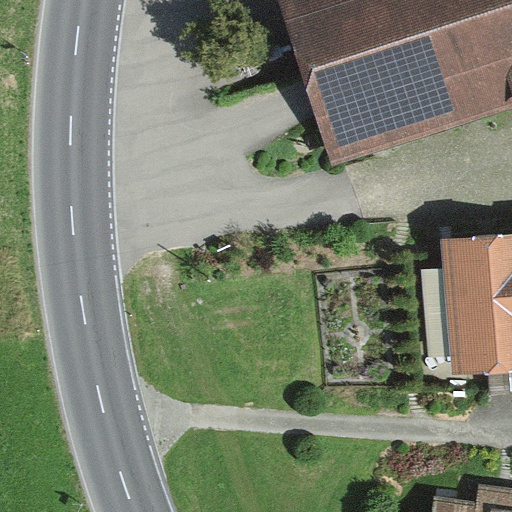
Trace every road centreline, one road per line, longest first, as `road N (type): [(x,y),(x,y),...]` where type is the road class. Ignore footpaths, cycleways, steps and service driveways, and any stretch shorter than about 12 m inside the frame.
road 1 (secondary): [(84,0),(70,138),(75,247),(84,321),(134,511)]
road 2 (track): [(511,159),(75,247)]
